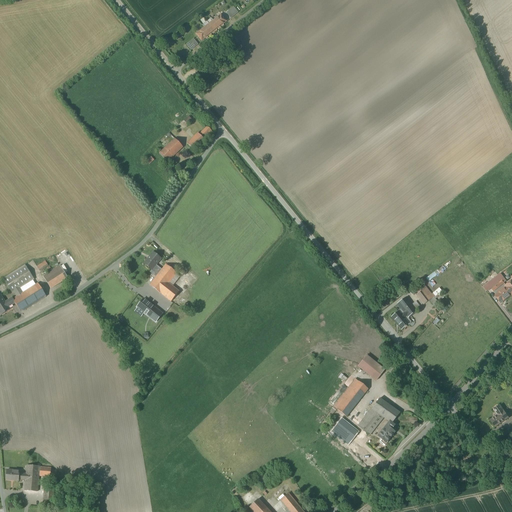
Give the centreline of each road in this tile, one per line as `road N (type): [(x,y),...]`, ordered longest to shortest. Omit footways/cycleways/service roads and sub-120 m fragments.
road 1 (unclassified): [(222,130),(448,405)]
road 2 (unclassified): [(0,333),(81,291),(143,243),(222,130)]
road 3 (tertiary): [(334,511),(448,405)]
